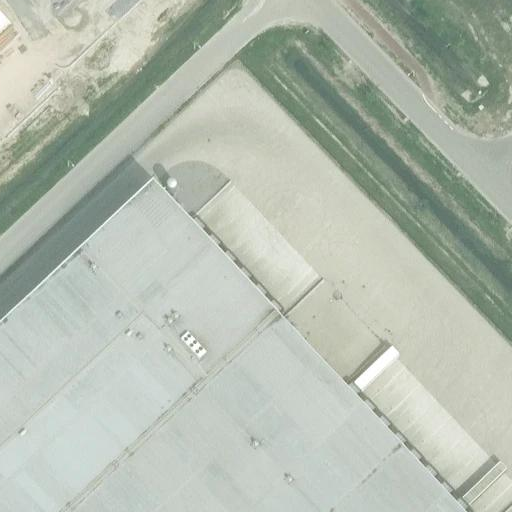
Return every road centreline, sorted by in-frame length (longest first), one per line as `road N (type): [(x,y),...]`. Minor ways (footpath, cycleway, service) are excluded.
road 1 (unclassified): [(0,252),(268,0)]
road 2 (tertiary): [(315,0),(481,175)]
